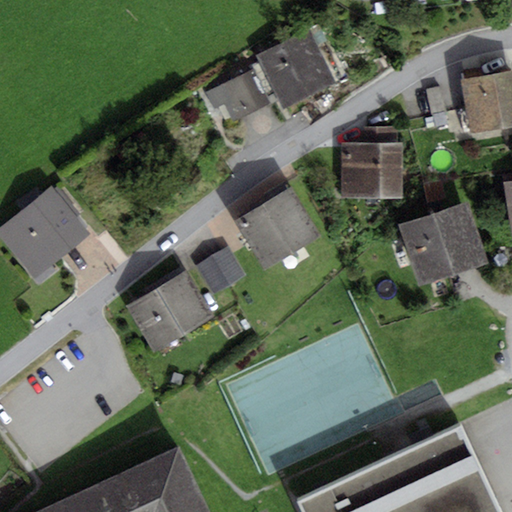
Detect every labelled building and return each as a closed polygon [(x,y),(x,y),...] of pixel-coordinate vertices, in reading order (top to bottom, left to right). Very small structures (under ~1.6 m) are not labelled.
[(312,35),(260,58),(283,109),(335,86),(312,35)] [(255,71),(210,93),(218,111),(228,106),(235,120),(270,103),(255,71)] [(511,75),(460,84),(469,137),(511,129),(511,75)] [(403,147),(343,147),(343,202),(403,202),(403,147)] [(52,192),(0,235),(0,239),(36,283),(91,237),(52,192)] [(292,193),(236,226),(264,273),(320,240),(292,193)] [(467,206),(399,233),(439,285),(488,267),(467,206)] [(230,253),(201,270),(216,296),(246,279),(230,253)] [(187,276),(130,310),(156,354),(214,320),(187,276)] [(501,511),(463,427),(300,502),(305,511),(501,511)] [(205,511),(176,449),(41,511),(205,511)]
